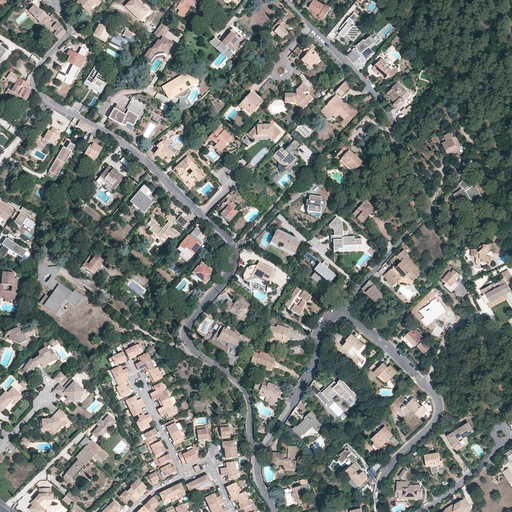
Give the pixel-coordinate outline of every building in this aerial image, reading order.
[(90,5),(95,9),(99,4),(93,0),(78,0),(77,2),(81,6),(80,8),(84,12),(87,14),(90,10),(88,8),(90,5)] [(149,11),(137,0),(131,0),(126,6),(140,20),(146,14),(149,11)] [(184,16),(191,4),(196,7),(199,0),(183,0),(184,0),(182,0),(181,3),(177,1),(175,5),(177,7),(176,7),(180,10),(178,13),(184,16)] [(324,19),(331,9),(317,0),(314,0),(309,9),(317,13),(320,15),(319,16),(324,19)] [(66,31),(57,23),(54,27),(47,21),(50,17),(47,13),(41,9),(34,4),(28,10),(35,16),(40,21),(41,20),(44,23),(51,30),(50,30),(54,34),(60,39),(66,31)] [(50,15),(57,23),(60,20),(53,12),(50,15)] [(347,36),(355,43),(363,33),(355,26),(353,28),(351,27),(355,22),(356,23),(361,17),(355,12),(341,30),(343,32),(341,34),(345,38),(347,36)] [(282,22),(279,19),(270,29),(273,32),(278,35),(274,39),(278,42),(287,32),(288,30),(287,29),(289,27),(290,27),(287,24),(285,25),(282,22)] [(168,28),(162,23),(154,33),(160,38),(168,28)] [(94,35),(106,42),(108,38),(110,33),(112,30),(100,24),(95,33),(94,35)] [(131,39),(134,34),(127,30),(124,35),(131,39)] [(233,53),(245,40),(238,34),(237,35),(234,34),(232,31),(222,43),(232,52),(233,53)] [(114,36),(110,33),(108,38),(125,48),(129,41),(116,33),(114,36)] [(172,43),(163,36),(160,40),(158,39),(152,48),(150,47),(145,56),(143,55),(139,60),(143,63),(145,60),(149,62),(156,52),(162,51),(166,54),(172,43)] [(232,52),(222,43),(215,37),(209,43),(227,59),(232,52)] [(357,48),(362,54),(370,48),(371,49),(376,45),(375,44),(376,43),(373,38),(372,39),(370,37),(357,48)] [(315,60),(318,57),(316,55),(314,53),(315,52),(308,45),(303,50),(307,54),(303,58),(301,60),(304,63),(305,62),(308,65),(312,65),(316,61),(315,60)] [(71,56),(68,62),(80,68),(85,57),(70,50),(69,52),(68,54),(71,56)] [(362,64),(367,60),(364,56),(359,60),(362,64)] [(398,71),(393,67),(392,69),(389,67),(390,66),(388,64),(387,64),(384,62),(385,61),(381,58),(373,66),(371,69),(373,71),(375,73),(379,73),(380,72),(383,75),(382,76),(388,78),(388,76),(390,77),(395,74),(398,71)] [(100,60),(87,80),(101,90),(107,82),(105,81),(109,77),(100,71),(106,64),(100,60)] [(432,70),(436,68),(431,62),(422,67),(424,69),(429,66),(432,70)] [(192,68),(162,86),(170,99),(200,81),(192,68)] [(15,84),(11,90),(26,100),(31,92),(26,89),(27,86),(30,82),(27,80),(25,82),(11,72),(7,78),(15,84)] [(101,90),(87,80),(85,82),(100,93),(101,90)] [(260,90),(262,82),(255,80),(253,88),(260,90)] [(341,84),(346,90),(350,85),(345,80),(341,84)] [(405,94),(408,92),(399,82),(393,87),(393,88),(388,92),(390,95),(389,96),(395,103),(394,104),(396,106),(398,108),(406,102),(405,101),(408,98),(405,94)] [(300,102),(304,106),(312,98),(308,94),(305,96),(302,92),(307,88),(302,83),(296,89),(296,94),(294,94),(292,94),(284,94),(285,102),(293,102),(293,99),(296,99),(300,102)] [(342,95),(346,90),(341,84),(335,91),(337,92),(338,91),(342,95)] [(244,108),(252,115),(263,102),(260,99),(259,100),(254,95),(251,93),(240,106),(243,109),(244,108)] [(354,109),(350,105),(349,106),(346,104),(347,103),(344,101),(336,94),(331,100),(324,106),(325,107),(324,109),(323,113),(327,116),(332,116),(333,114),(337,117),(339,114),(340,113),(346,117),(345,119),(341,123),(345,126),(357,112),(354,109)] [(302,108),(304,106),(300,102),(296,99),(293,99),(293,102),(295,102),(302,108)] [(104,117),(110,105),(105,102),(98,114),(104,117)] [(159,108),(165,111),(167,106),(161,103),(159,108)] [(136,121),(142,111),(130,104),(126,110),(117,105),(112,113),(109,119),(125,127),(127,123),(130,118),(136,121)] [(410,104),(401,111),(405,116),(414,109),(410,104)] [(250,117),(252,115),(244,108),(243,109),(242,110),(250,117)] [(131,131),(136,121),(130,118),(127,123),(125,127),(131,131)] [(90,134),(93,129),(88,126),(80,121),(77,126),(87,132),(90,134)] [(269,136),(275,141),(282,133),(273,125),(264,125),(260,121),(249,134),(256,140),(258,138),(259,135),(269,136)] [(48,131),(45,135),(43,139),(52,144),(60,132),(53,127),(51,129),(49,132),(48,131)] [(225,146),(232,138),(220,127),(209,138),(214,143),(216,141),(219,143),(217,145),(217,146),(223,151),(225,149),(227,147),(225,146)] [(445,148),(448,153),(458,148),(452,137),(454,136),(451,131),(444,135),(445,138),(447,141),(443,142),(442,143),(445,148)] [(248,145),(252,143),(247,136),(243,138),(248,145)] [(458,148),(448,153),(449,156),(462,149),(455,136),(454,136),(452,137),(458,148)] [(234,140),(232,138),(225,146),(227,147),(234,140)] [(170,150),(167,148),(169,145),(162,140),(156,146),(155,147),(158,149),(157,150),(154,154),(163,160),(165,156),(170,160),(174,153),(170,150)] [(282,162),(285,165),(287,164),(289,166),(288,167),(291,170),(298,161),(293,156),(296,151),(301,146),(295,140),(285,150),(282,148),(274,157),(281,163),(282,162)] [(69,142),(65,148),(70,151),(73,145),(69,142)] [(93,158),(96,160),(102,150),(91,143),(89,146),(84,155),(88,158),(87,160),(90,162),(93,158)] [(65,148),(63,147),(49,171),(57,176),(72,152),(70,151),(65,148)] [(355,155),(350,150),(349,151),(348,153),(343,149),(336,158),(357,176),(365,167),(362,164),(364,162),(358,157),(355,155)] [(178,168),(188,159),(184,156),(176,163),(178,168)] [(119,161),(125,165),(128,162),(122,157),(119,161)] [(181,178),(181,179),(186,184),(188,183),(189,184),(193,184),(201,177),(199,175),(195,172),(198,170),(188,159),(178,168),(176,169),(174,172),(178,176),(181,178)] [(249,163),(245,168),(249,172),(253,167),(249,163)] [(109,167),(96,183),(112,196),(114,193),(113,192),(123,180),(116,173),(111,169),(109,167)] [(466,178),(460,183),(464,188),(471,183),(466,178)] [(466,191),(464,188),(455,194),(457,197),(461,202),(462,201),(465,204),(466,205),(467,205),(468,204),(474,201),(475,203),(483,197),(475,185),(466,191)] [(143,214),(153,202),(150,199),(149,200),(144,195),(148,190),(146,188),(144,186),(132,200),(140,208),(139,210),(143,214)] [(308,204),(307,212),(311,212),(318,213),(319,214),(321,203),(322,197),(310,195),(308,204)] [(370,215),(376,209),(366,200),(354,214),(363,223),(364,222),(369,217),(368,217),(370,215)] [(0,224),(2,226),(12,210),(0,202),(0,224)] [(229,222),(237,213),(225,202),(220,208),(223,212),(220,215),(223,217),(229,222)] [(318,213),(311,212),(311,215),(323,217),(323,216),(326,204),(321,203),(319,214),(318,213)] [(31,217),(33,212),(22,206),(20,210),(31,217)] [(27,217),(20,212),(13,223),(21,228),(24,224),(32,228),(35,223),(26,218),(27,217)] [(176,222),(186,230),(191,225),(186,220),(180,215),(175,221),(174,220),(175,219),(170,215),(166,220),(168,222),(163,229),(152,219),(149,223),(150,224),(148,226),(152,229),(149,232),(163,243),(169,237),(172,240),(178,233),(171,228),(176,222)] [(337,217),(330,226),(335,231),(336,252),(341,252),(341,249),(344,249),(345,249),(345,247),(363,246),(363,240),(355,240),(355,237),(344,238),(343,223),(337,217)] [(239,234),(244,228),(241,225),(235,231),(239,234)] [(280,232),(277,230),(275,235),(276,236),(274,238),(285,244),(284,247),(289,250),(291,246),(295,249),(299,241),(286,235),(287,233),(281,230),(280,232)] [(285,244),(274,238),(276,236),(275,235),(271,243),(294,254),(295,252),(301,240),(300,239),(287,233),(286,235),(299,241),(295,249),(291,246),(289,250),(284,247),(285,244)] [(15,240),(9,236),(0,249),(0,255),(4,258),(10,249),(22,257),(26,252),(13,243),(15,240)] [(195,241),(188,236),(179,246),(184,250),(186,248),(193,254),(200,245),(195,241)] [(489,256),(487,255),(490,252),(490,245),(483,245),(480,248),(481,250),(481,251),(479,249),(472,249),(472,256),(477,257),(477,258),(477,263),(478,264),(480,265),(482,262),(482,259),(483,259),(487,263),(490,266),(493,263),(492,256),(489,256)] [(102,262),(94,257),(93,257),(90,255),(81,269),(84,271),(86,268),(94,273),(96,270),(102,262)] [(415,278),(421,274),(417,270),(418,269),(418,268),(416,265),(414,265),(413,263),(413,261),(411,260),(410,259),(409,259),(409,257),(407,255),(403,259),(403,260),(399,264),(401,266),(398,268),(397,266),(394,266),(394,268),(393,269),(392,269),(389,271),(390,273),(385,277),(393,286),(398,281),(395,277),(397,275),(399,277),(401,275),(404,278),(408,275),(412,279),(414,277),(415,278)] [(326,260),(322,264),(320,262),(314,269),(316,271),(311,277),(317,282),(323,276),(326,279),(330,283),(336,275),(327,268),(330,264),(326,260)] [(39,261),(36,280),(40,282),(49,268),(39,261)] [(260,262),(258,265),(256,265),(252,265),(250,266),(249,267),(250,269),(250,270),(249,271),(247,270),(243,275),(244,278),(246,279),(247,280),(250,279),(253,274),(262,279),(263,278),(269,282),(270,281),(271,281),(275,274),(274,273),(275,271),(264,264),(260,262)] [(200,263),(192,274),(204,284),(209,279),(213,274),(200,263)] [(368,273),(374,266),(371,263),(365,270),(368,273)] [(450,279),(446,284),(445,285),(449,289),(452,291),(454,289),(455,289),(458,285),(455,282),(461,275),(457,272),(451,266),(445,272),(444,271),(439,278),(443,281),(447,276),(450,279)] [(503,274),(505,278),(508,276),(511,281),(511,280),(511,271),(510,269),(503,274)] [(15,277),(15,272),(3,271),(2,283),(0,282),(0,297),(5,298),(5,301),(11,302),(11,298),(18,299),(20,285),(18,285),(18,278),(15,277)] [(247,280),(246,279),(246,280),(247,281),(249,281),(250,281),(253,280),(255,279),(257,280),(259,281),(264,284),(266,284),(268,284),(269,282),(263,278),(262,279),(253,274),(250,279),(247,280)] [(493,300),(511,290),(511,289),(505,278),(483,289),(485,294),(483,295),(488,303),(493,300)] [(346,290),(352,283),(347,279),(341,285),(346,290)] [(381,292),(371,280),(363,288),(379,303),(385,297),(381,292)] [(41,303),(53,312),(61,300),(75,309),(82,297),(74,292),(72,295),(52,281),(48,287),(55,291),(51,298),(46,295),(41,303)] [(140,296),(127,287),(124,290),(123,293),(135,302),(140,296)] [(306,303),(307,304),(311,298),(297,288),(284,307),(298,317),(303,311),(301,310),(306,303)] [(441,305),(442,304),(434,295),(429,300),(434,304),(437,301),(441,305)] [(223,307),(228,310),(230,312),(232,310),(240,318),(243,315),(245,316),(249,312),(247,310),(250,307),(240,299),(237,302),(238,305),(236,307),(234,305),(233,304),(228,301),(226,304),(223,307)] [(444,306),(442,304),(441,305),(437,301),(434,304),(429,300),(423,305),(425,308),(428,306),(434,312),(437,316),(446,308),(444,306)] [(431,315),(434,312),(428,306),(425,308),(431,315)] [(251,314),(249,312),(245,316),(242,320),(240,318),(232,310),(230,312),(243,323),(251,314)] [(400,321),(397,325),(401,329),(405,325),(400,321)] [(217,337),(227,343),(227,342),(234,347),(235,345),(238,346),(242,349),(246,342),(236,336),(236,335),(223,327),(220,325),(215,333),(219,335),(217,337)] [(23,349),(27,347),(32,345),(29,337),(35,334),(32,327),(20,333),(18,328),(14,330),(9,333),(11,337),(11,338),(9,341),(16,345),(19,346),(21,345),(23,349)] [(285,338),(288,338),(290,330),(276,327),(275,329),(270,328),(268,335),(269,335),(267,341),(285,345),(286,341),(285,340),(285,338)] [(424,338),(415,327),(403,338),(405,340),(406,342),(409,340),(415,346),(424,338)] [(360,350),(364,346),(356,338),(357,337),(353,333),(347,340),(348,341),(344,345),(350,350),(351,349),(356,354),(359,349),(360,350)] [(49,340),(53,347),(58,343),(54,337),(49,340)] [(225,346),(227,343),(217,337),(216,340),(225,346)] [(356,338),(364,346),(365,344),(358,338),(357,337),(356,338)] [(128,347),(124,348),(129,359),(132,357),(143,352),(140,344),(129,349),(128,347)] [(28,350),(27,347),(23,349),(21,345),(19,346),(16,345),(21,356),(28,350)] [(31,358),(23,369),(31,374),(37,365),(41,363),(44,367),(49,363),(53,361),(57,360),(59,359),(52,348),(49,349),(47,346),(38,351),(39,353),(39,355),(33,359),(31,358)] [(127,360),(122,350),(118,351),(119,354),(109,359),(111,364),(114,362),(115,366),(124,361),(127,360)] [(150,361),(147,353),(139,357),(141,361),(140,362),(136,364),(137,367),(150,361)] [(269,370),(272,363),(273,359),(269,358),(269,356),(259,353),(258,354),(253,353),(250,361),(255,363),(265,366),(264,369),(269,370)] [(154,368),(150,361),(137,367),(139,370),(143,369),(145,368),(147,372),(154,368)] [(387,376),(391,380),(398,372),(394,368),(393,370),(389,367),(384,362),(375,372),(380,377),(382,375),(385,378),(387,376)] [(274,364),(272,363),(269,370),(264,369),(263,370),(271,373),(273,366),(274,364)] [(111,370),(115,378),(128,371),(127,368),(123,370),(121,370),(119,366),(111,370)] [(162,378),(157,367),(154,368),(147,372),(145,373),(147,376),(149,375),(150,374),(154,382),(162,378)] [(66,376),(61,371),(54,378),(60,383),(66,376)] [(115,378),(119,386),(127,382),(125,377),(126,377),(130,375),(128,371),(115,378)] [(387,384),(391,380),(387,376),(385,378),(382,375),(380,377),(387,384)] [(63,386),(60,383),(53,390),(61,397),(65,393),(67,395),(63,400),(67,404),(72,399),(74,401),(76,398),(79,396),(82,398),(87,393),(84,390),(71,378),(63,386)] [(349,391),(352,389),(342,378),(339,381),(340,383),(338,384),(337,383),(335,381),(326,389),(323,393),(329,399),(336,392),(338,390),(343,395),(344,394),(347,398),(351,394),(349,391)] [(28,385),(22,380),(19,384),(24,389),(28,385)] [(128,385),(130,384),(129,381),(127,382),(119,386),(116,387),(121,397),(129,393),(126,386),(128,385)] [(275,391),(276,388),(262,382),(262,383),(255,381),(252,388),(258,391),(261,392),(263,395),(266,396),(266,395),(267,394),(269,393),(270,396),(267,403),(267,404),(273,407),(274,403),(275,403),(276,403),(276,402),(278,398),(278,396),(274,394),(275,391)] [(152,397),(165,390),(161,383),(154,387),(156,391),(154,392),(150,394),(152,397)] [(4,408),(10,402),(13,399),(16,399),(20,394),(12,386),(7,392),(5,391),(0,396),(0,409),(2,411),(4,408)] [(161,402),(169,398),(165,390),(152,397),(153,400),(157,398),(159,398),(161,402)] [(345,400),(347,398),(344,394),(343,395),(338,390),(336,392),(338,393),(345,400)] [(13,399),(10,402),(13,405),(22,395),(20,394),(16,399),(13,399)] [(136,401),(134,396),(125,400),(129,408),(143,401),(142,398),(138,400),(136,401)] [(429,409),(424,405),(423,406),(420,403),(414,397),(407,405),(412,411),(413,410),(421,417),(429,409)] [(159,412),(172,406),(169,398),(161,402),(163,406),(162,407),(158,409),(159,412)] [(145,405),(143,401),(129,408),(133,416),(141,412),(139,407),(141,407),(145,405)] [(176,414),(172,406),(159,412),(161,416),(165,414),(167,413),(169,417),(176,414)] [(406,406),(401,410),(406,416),(411,412),(406,406)] [(67,415),(59,409),(49,419),(40,420),(40,429),(50,429),(52,431),(55,434),(62,426),(63,426),(66,423),(63,420),(67,415)] [(141,412),(133,416),(137,423),(150,417),(149,413),(145,415),(143,416),(141,412)] [(313,427),(318,432),(324,426),(312,413),(306,418),(306,419),(305,420),(303,421),(298,426),(297,425),(294,429),(301,437),(304,434),(305,435),(311,429),(310,428),(312,426),(313,427)] [(117,422),(109,415),(103,421),(100,419),(96,424),(98,427),(91,434),(93,435),(98,440),(99,441),(117,422)] [(148,421),(152,420),(150,417),(137,423),(141,431),(149,427),(146,422),(148,421)] [(174,419),(165,424),(164,424),(165,427),(167,427),(168,430),(170,434),(178,430),(175,423),(176,422),(174,419)] [(468,422),(448,435),(452,441),(455,447),(461,444),(456,437),(461,434),(462,437),(473,430),(468,422)] [(387,438),(388,440),(393,435),(385,426),(372,438),(375,442),(376,441),(381,446),(386,442),(387,441),(386,439),(387,438)] [(217,427),(218,440),(220,440),(222,439),(222,438),(231,437),(230,435),(229,427),(225,428),(221,428),(220,427),(217,427)] [(319,433),(318,432),(313,427),(311,429),(305,435),(304,434),(301,437),(304,440),(309,436),(315,437),(319,433)] [(158,433),(156,428),(146,433),(148,438),(146,439),(147,442),(158,438),(157,435),(156,434),(158,433)] [(211,441),(210,428),(206,429),(206,430),(198,431),(199,441),(208,440),(208,441),(209,441),(211,441)] [(182,437),(178,430),(170,434),(173,439),(174,442),(173,442),(174,445),(183,441),(185,440),(183,437),(182,437)] [(31,442),(24,435),(19,442),(26,448),(31,442)] [(158,438),(147,442),(149,446),(152,445),(154,450),(164,445),(162,440),(159,441),(159,440),(158,438)] [(291,466),(291,468),(296,468),(297,460),(293,459),(293,458),(296,458),(297,445),(290,445),(290,440),(283,440),(282,444),(282,447),(287,447),(286,453),(281,453),(280,452),(274,452),(273,466),(275,466),(275,463),(280,463),(285,463),(287,466),(291,466)] [(92,441),(86,447),(95,455),(94,457),(101,463),(108,456),(108,455),(92,441)] [(167,450),(164,445),(154,450),(157,455),(155,457),(156,460),(160,458),(166,455),(165,453),(164,451),(167,450)] [(188,453),(193,462),(196,461),(199,460),(198,457),(201,456),(200,455),(196,447),(196,446),(192,447),(194,451),(188,453)] [(82,451),(92,459),(94,457),(95,455),(86,447),(82,451)] [(348,457),(352,462),(355,459),(348,451),(347,452),(344,449),(339,454),(341,456),(338,459),(341,462),(348,457)] [(70,483),(92,459),(82,451),(76,457),(79,460),(66,474),(63,477),(63,478),(68,483),(70,483)] [(226,456),(224,456),(222,456),(222,458),(222,459),(221,459),(221,461),(226,460),(226,459),(238,458),(237,452),(226,453),(226,456)] [(160,464),(162,468),(172,463),(171,461),(170,459),(172,458),(169,453),(166,455),(160,458),(162,463),(160,464)] [(186,463),(188,465),(190,464),(193,462),(188,453),(183,456),(182,453),(178,454),(183,464),(185,463),(186,463)] [(439,454),(424,457),(427,467),(431,466),(432,472),(439,470),(444,469),(443,464),(442,460),(439,461),(439,459),(440,458),(439,454)] [(226,468),(221,468),(221,470),(221,472),(237,470),(236,461),(227,463),(227,467),(226,468)] [(369,478),(356,462),(346,470),(360,486),(362,484),(369,478)] [(168,475),(178,470),(175,465),(173,466),(173,465),(172,463),(162,468),(163,471),(166,470),(168,475)] [(367,471),(372,477),(377,473),(372,466),(367,471)] [(503,473),(510,484),(511,482),(511,473),(509,469),(503,473)] [(237,470),(221,472),(222,474),(222,476),(227,475),(228,475),(229,480),(238,479),(237,470)] [(403,470),(398,478),(402,480),(405,477),(404,476),(406,473),(403,470)] [(145,476),(148,484),(154,481),(159,478),(155,471),(145,476)] [(201,478),(200,477),(196,479),(202,490),(206,489),(205,487),(205,486),(212,482),(208,475),(204,476),(201,478)] [(310,499),(306,484),(308,483),(307,478),(300,480),(302,485),(298,486),(294,487),(298,502),(310,499)] [(145,489),(147,490),(150,488),(147,485),(146,486),(139,479),(134,483),(142,491),(144,488),(145,489)] [(202,490),(196,479),(193,480),(194,481),(191,483),(186,485),(190,493),(198,489),(199,492),(202,490)] [(355,488),(358,486),(352,479),(349,482),(355,488)] [(407,482),(395,482),(395,492),(397,492),(397,499),(404,499),(403,497),(412,496),(412,499),(421,498),(421,493),(421,489),(419,489),(418,485),(412,486),(411,483),(410,483),(407,483),(407,482)] [(131,486),(132,487),(138,494),(142,491),(134,483),(131,486)] [(170,488),(175,499),(178,498),(177,496),(176,495),(183,491),(179,483),(175,485),(170,488)] [(230,494),(229,494),(230,498),(243,493),(241,489),(238,490),(235,484),(227,488),(229,491),(230,494)] [(132,487),(128,492),(135,500),(137,498),(139,495),(138,494),(132,487)] [(52,492),(51,488),(39,489),(39,494),(32,501),(30,504),(32,506),(28,510),(31,511),(45,511),(46,511),(39,505),(43,501),(54,500),(53,493),(54,492),(52,492)] [(172,501),(175,499),(170,488),(165,490),(159,493),(163,501),(170,497),(171,499),(172,501)] [(72,501),(76,504),(81,498),(70,490),(66,496),(72,501)] [(128,492),(126,490),(120,496),(126,502),(130,499),(131,500),(134,503),(136,501),(135,500),(128,492)] [(243,493),(230,498),(231,500),(232,502),(236,500),(238,499),(240,504),(248,500),(244,492),(243,493)] [(209,505),(222,499),(221,497),(221,496),(217,497),(216,498),(214,494),(206,497),(205,498),(209,505)] [(72,501),(66,496),(63,500),(69,505),(72,501)] [(145,505),(151,511),(154,511),(155,511),(154,509),(159,504),(153,497),(149,501),(145,505)] [(471,506),(465,497),(457,503),(455,504),(454,503),(445,509),(446,509),(441,511),(470,511),(471,510),(470,510),(471,506)] [(221,504),(224,503),(223,501),(222,499),(209,505),(212,511),(215,511),(221,509),(219,505),(221,504)] [(244,508),(245,511),(256,506),(254,503),(252,504),(249,499),(248,500),(240,504),(239,504),(240,507),(241,509),(244,508)] [(119,506),(114,500),(108,506),(114,511),(120,511),(119,511),(119,510),(117,509),(119,506)]
